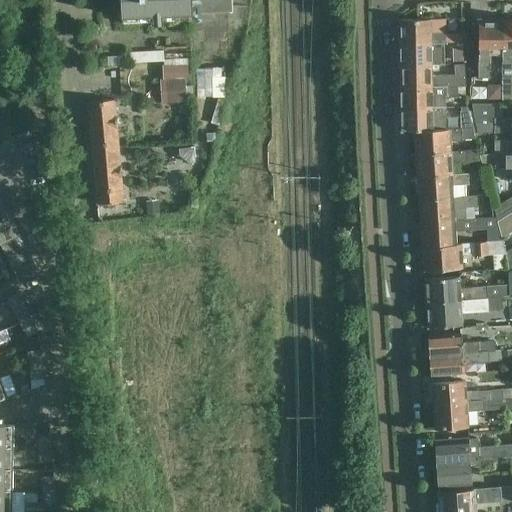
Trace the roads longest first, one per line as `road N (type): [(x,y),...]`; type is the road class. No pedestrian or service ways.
road 1 (residential): [(410,511),(381,0)]
road 2 (unclassified): [(103,427),(56,0)]
